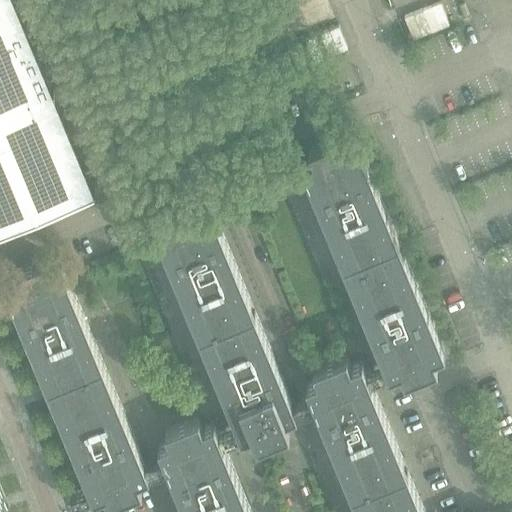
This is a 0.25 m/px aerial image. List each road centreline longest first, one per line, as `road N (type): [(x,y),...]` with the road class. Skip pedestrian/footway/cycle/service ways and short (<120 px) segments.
road 1 (residential): [(0,257),(389,96)]
road 2 (residential): [(511,391),(389,96)]
road 3 (unclassified): [(74,0),(134,147)]
road 4 (unclassified): [(48,511),(0,395)]
